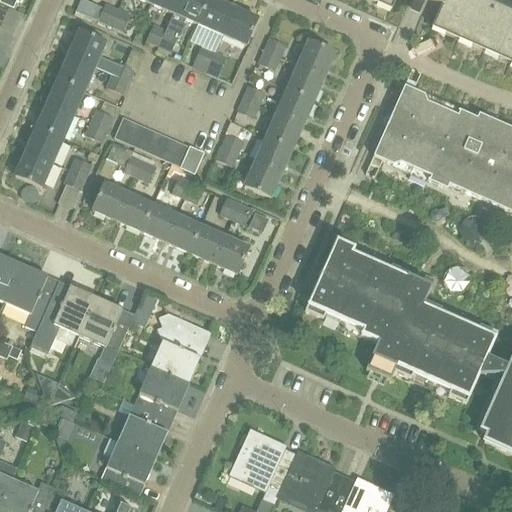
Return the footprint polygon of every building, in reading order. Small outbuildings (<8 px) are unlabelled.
[(0,0),(0,4),(13,11),(16,3),(20,5),(22,0),(0,0)] [(150,0),(149,5),(173,16),(179,0),(150,0)] [(179,0),(173,16),(197,26),(208,0),(179,0)] [(208,0),(197,26),(220,37),(232,10),(208,0)] [(362,0),(391,13),(396,0),(424,0),(441,7),(431,30),(511,65),(511,4),(502,0),(362,0)] [(105,5),(103,10),(97,23),(110,28),(118,11),(105,5)] [(246,48),(257,21),(232,10),(220,37),(246,48)] [(131,17),(118,11),(110,28),(123,34),(131,17)] [(153,26),(143,48),(156,54),(165,32),(153,26)] [(179,38),(165,32),(156,54),(167,59),(169,54),(171,55),(179,38)] [(105,45),(78,33),(67,58),(94,70),(105,45)] [(269,40),(263,54),(280,61),(286,48),(269,40)] [(308,44),(297,69),(323,80),(334,55),(308,44)] [(192,69),(205,75),(206,71),(205,71),(213,53),(201,48),(192,69)] [(227,59),(213,53),(205,71),(206,71),(219,76),(227,59)] [(275,73),(280,61),(263,54),(258,66),(275,73)] [(84,94),(94,70),(67,58),(56,82),(84,94)] [(117,64),(111,78),(128,85),(134,72),(117,64)] [(297,69),(286,93),(313,104),(323,80),(297,69)] [(106,89),(123,97),(128,85),(111,78),(106,89)] [(56,82),(46,106),(73,118),(84,94),(56,82)] [(511,131),(478,117),(476,121),(458,113),(456,118),(426,105),(424,98),(413,93),(416,86),(408,82),(370,167),(379,171),(382,163),(393,168),(400,166),(429,179),(427,183),(447,192),(449,188),(511,215),(511,131)] [(248,88),(242,101),(259,109),(265,96),(248,88)] [(286,93),(276,117),(302,128),(313,104),(286,93)] [(254,121),(259,109),(242,101),(236,114),(254,121)] [(46,106),(35,130),(63,142),(73,118),(46,106)] [(96,112),(90,125),(107,133),(113,119),(96,112)] [(276,117),(265,141),(291,152),(302,128),(276,117)] [(113,141),(125,146),(134,125),(123,120),(113,141)] [(102,145),(107,133),(90,125),(85,137),(102,145)] [(125,146),(134,150),(136,151),(146,130),(134,125),(125,146)] [(35,130),(25,153),(52,166),(63,142),(35,130)] [(136,151),(148,156),(157,135),(146,130),(136,151)] [(148,156),(159,161),(169,140),(157,135),(148,156)] [(227,136),(221,149),(238,157),(244,144),(227,136)] [(159,161),(171,166),(180,145),(169,140),(159,161)] [(265,141),(255,164),(281,176),(291,152),(265,141)] [(171,166),(182,171),(192,150),(180,145),(171,166)] [(125,150),(123,154),(112,149),(99,177),(114,184),(120,168),(125,170),(123,174),(135,179),(143,162),(131,157),(133,153),(125,150)] [(233,169),(238,157),(221,149),(215,162),(233,169)] [(203,156),(192,150),(182,171),(194,176),(203,156)] [(41,191),(52,166),(25,153),(14,178),(41,191)] [(87,161),(96,164),(99,156),(90,153),(87,161)] [(75,160),(69,173),(87,181),(92,167),(75,160)] [(157,168),(143,162),(135,179),(149,185),(157,168)] [(270,201),(281,176),(255,164),(244,189),(270,201)] [(81,193),(87,181),(69,173),(63,186),(66,187),(58,205),(71,211),(79,193),(81,193)] [(171,195),(183,201),(190,183),(179,178),(171,195)] [(197,206),(204,189),(190,183),(183,201),(197,206)] [(103,186),(102,188),(91,213),(116,224),(128,197),(103,186)] [(26,205),(30,206),(33,205),(34,205),(35,204),(36,204),(36,203),(37,203),(37,202),(37,201),(38,201),(38,200),(38,199),(38,198),(38,197),(38,196),(38,195),(38,194),(38,193),(38,192),(37,192),(37,191),(36,191),(36,190),(35,190),(34,190),(34,189),(33,189),(32,189),(32,188),(31,188),(30,188),(28,188),(27,188),(26,188),(26,189),(25,189),(24,190),(23,191),(22,192),(22,193),(21,193),(21,194),(20,195),(20,196),(20,197),(20,198),(20,199),(20,200),(21,201),(21,202),(22,202),(22,203),(22,204),(23,204),(24,204),(24,205),(25,205),(26,205)] [(116,224),(139,235),(151,208),(128,197),(116,224)] [(238,205),(226,200),(219,216),(231,222),(238,205)] [(252,211),(238,205),(231,222),(245,228),(252,211)] [(139,235),(163,245),(175,218),(151,208),(139,235)] [(163,245),(187,256),(199,229),(175,218),(163,245)] [(187,256),(211,266),(223,239),(199,229),(187,256)] [(236,277),(248,250),(223,239),(211,266),(236,277)] [(354,252),(336,244),(324,272),(319,283),(305,314),(324,322),(326,318),(363,334),(361,339),(378,346),(366,372),(375,376),(381,379),(390,383),(394,374),(411,382),(413,377),(450,394),(448,398),(466,406),(480,375),(502,385),(506,377),(484,367),(497,336),(479,328),(477,333),(440,317),(442,312),(425,304),(433,286),(409,275),(409,276),(392,269),(390,273),(352,257),(354,252)] [(0,258),(0,303),(4,305),(20,267),(0,258)] [(20,267),(4,305),(29,317),(24,328),(36,333),(50,301),(39,296),(47,279),(20,267)] [(50,301),(36,333),(49,339),(51,335),(52,340),(63,345),(67,343),(71,335),(78,338),(95,300),(58,283),(50,301)] [(146,296),(140,310),(148,314),(152,316),(159,302),(154,300),(146,296)] [(95,300),(78,338),(104,349),(99,361),(112,366),(117,355),(126,335),(114,329),(122,312),(95,300)] [(161,344),(150,370),(188,387),(200,361),(183,354),(193,330),(167,318),(162,320),(158,321),(162,330),(157,331),(161,344)] [(0,358),(7,361),(13,348),(0,342),(0,358)] [(13,348),(8,358),(17,361),(21,352),(13,348)] [(511,362),(506,377),(502,385),(480,434),(487,437),(483,444),(511,456),(511,362)] [(135,403),(133,407),(155,417),(160,406),(176,413),(188,387),(150,370),(135,403)] [(58,384),(49,409),(77,398),(58,384)] [(28,388),(23,399),(36,404),(40,393),(28,388)] [(50,414),(73,424),(77,414),(61,407),(50,414)] [(117,444),(155,461),(167,435),(150,427),(155,417),(133,407),(132,409),(128,418),(117,444)] [(56,438),(66,442),(74,426),(61,421),(56,438)] [(21,423),(15,439),(26,444),(33,428),(21,423)] [(274,507),(277,501),(276,501),(285,481),(274,476),(284,452),(286,449),(249,432),(228,478),(265,496),(262,502),(274,507)] [(0,507),(11,482),(0,477),(0,456),(5,444),(0,441),(0,507)] [(101,483),(121,492),(127,480),(144,487),(155,461),(117,444),(110,441),(103,455),(111,458),(100,482),(101,483)] [(276,501),(277,501),(300,511),(329,511),(334,503),(322,497),(333,474),(334,471),(297,454),(296,457),(285,481),(276,501)] [(387,511),(389,508),(389,507),(393,498),(356,481),(354,484),(344,507),(334,503),(329,511),(387,511)] [(11,482),(0,507),(0,511),(42,511),(49,499),(53,489),(41,484),(37,493),(11,482)] [(49,499),(42,511),(78,511),(62,504),(66,495),(70,487),(59,482),(55,491),(53,489),(49,499)] [(213,511),(215,511),(223,511),(228,502),(219,498),(213,511)] [(437,501),(431,511),(448,511),(451,507),(437,501)]
